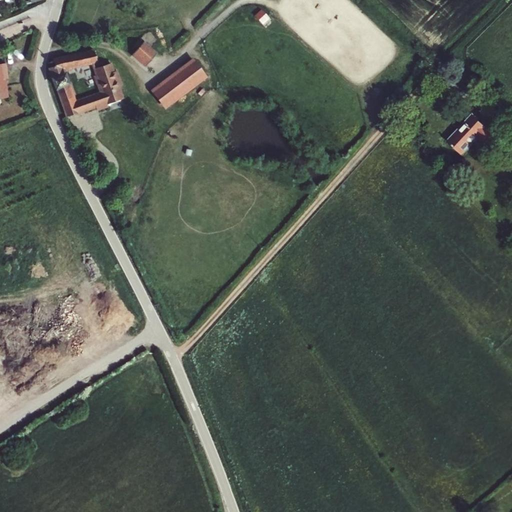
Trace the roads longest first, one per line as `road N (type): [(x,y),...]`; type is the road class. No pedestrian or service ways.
road 1 (track): [(172,358),(433,68)]
road 2 (unclassified): [(159,327),(41,87),(58,0)]
road 3 (unclassified): [(234,511),(159,327)]
road 4 (unclassified): [(0,428),(159,327)]
